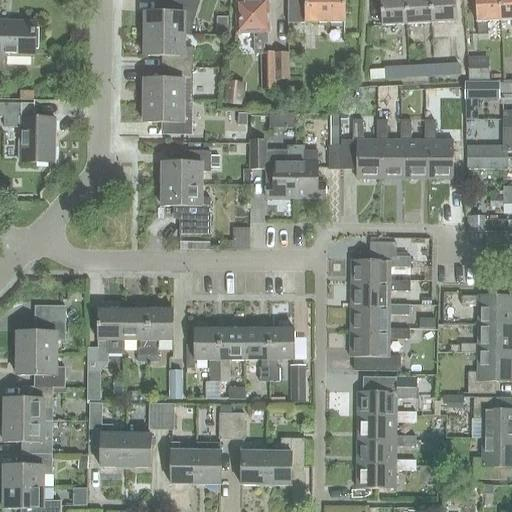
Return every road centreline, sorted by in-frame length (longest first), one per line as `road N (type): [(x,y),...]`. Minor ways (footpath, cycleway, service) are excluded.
road 1 (residential): [(320,261),(84,260),(38,233)]
road 2 (residential): [(38,233),(98,172),(100,0)]
